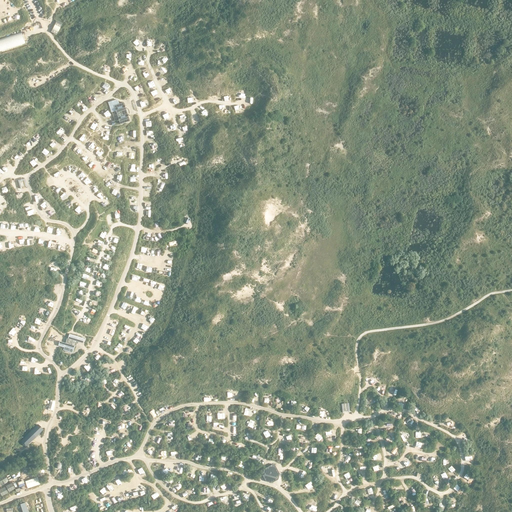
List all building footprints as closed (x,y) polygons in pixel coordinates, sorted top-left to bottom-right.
[(61,24),(56,21),(51,31),(56,34),(61,24)] [(0,39),(0,51),(25,44),(21,33),(0,39)] [(119,104),(117,99),(108,102),(111,112),(116,111),(114,106),(119,104)] [(130,121),(125,107),(123,103),(119,104),(114,106),(116,111),(120,124),(130,121)] [(27,187),(25,178),(18,180),(21,189),(27,187)] [(65,343),(63,350),(73,353),(75,346),(76,346),(77,341),(84,343),(85,338),(79,337),(69,334),(68,338),(67,338),(65,343)] [(349,403),(341,404),(342,413),(350,412),(349,403)] [(26,447),(44,430),(38,424),(21,441),(22,445),(26,447)] [(266,481),(272,482),(278,479),(279,473),(278,470),(276,467),(275,464),(273,464),(264,469),(263,472),(262,474),(263,476),(264,478),(266,481)] [(0,475),(0,485),(9,481),(6,473),(0,475)] [(25,481),(28,488),(40,484),(38,476),(25,481)] [(9,491),(15,489),(13,482),(6,485),(9,491)] [(5,486),(0,488),(0,492),(1,496),(8,493),(5,486)] [(383,496),(389,494),(386,487),(380,489),(383,496)]
